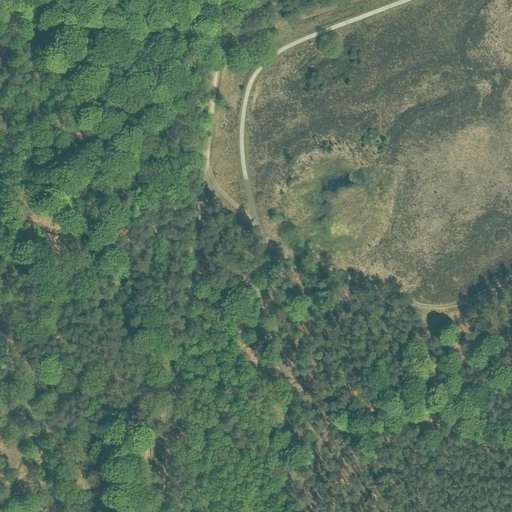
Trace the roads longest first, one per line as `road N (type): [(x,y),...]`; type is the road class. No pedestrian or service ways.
road 1 (track): [(292,243),(425,305),(474,299),(511,276)]
road 2 (track): [(0,25),(218,40)]
road 3 (track): [(177,375),(202,175)]
road 4 (track): [(202,175),(218,40)]
road 5 (track): [(218,40),(345,0)]
